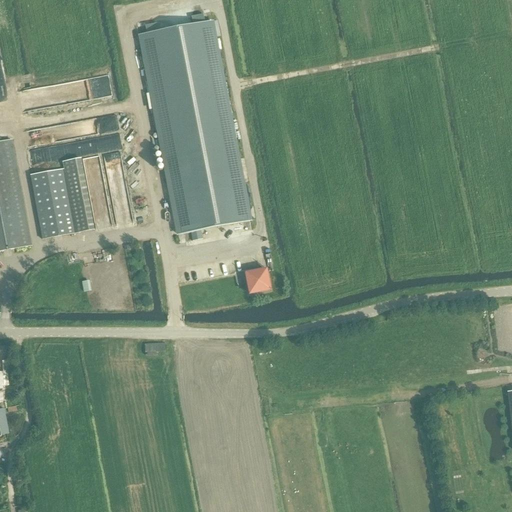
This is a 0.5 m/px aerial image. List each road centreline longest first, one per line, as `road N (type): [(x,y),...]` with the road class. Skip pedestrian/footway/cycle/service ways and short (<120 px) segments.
road 1 (unclassified): [(511,290),(425,298),(287,333),(0,332)]
road 2 (track): [(0,266),(37,254),(15,128)]
road 3 (track): [(15,128),(136,104)]
